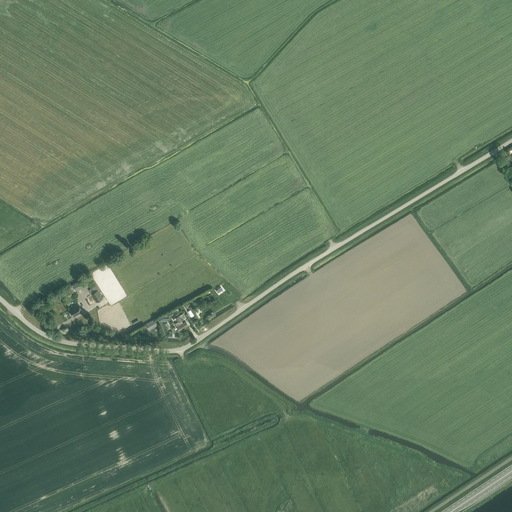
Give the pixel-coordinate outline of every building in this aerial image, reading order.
[(71,285),(75,291),(84,286),(80,280),(71,285)] [(89,290),(91,294),(96,302),(103,298),(98,290),(95,286),(89,290)] [(82,311),(78,304),(69,310),(73,317),(82,311)] [(181,320),(182,320),(186,317),(184,313),(176,318),(178,322),(175,323),(179,331),(188,326),(185,321),(182,323),(181,320)] [(158,325),(154,319),(145,324),(149,330),(158,325)]
